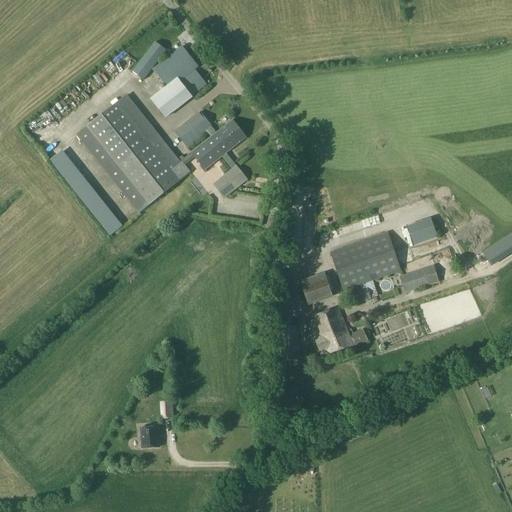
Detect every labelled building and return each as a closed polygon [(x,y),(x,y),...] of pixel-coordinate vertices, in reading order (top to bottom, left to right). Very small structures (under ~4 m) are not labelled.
[(143,79),(165,50),(155,42),(133,72),(143,79)] [(165,88),(150,100),(164,118),(207,85),(195,70),(198,68),(181,47),(153,69),(166,87),(165,88)] [(103,85),(110,84),(109,75),(101,76),(103,85)] [(152,98),(158,90),(149,83),(143,90),(152,98)] [(140,212),(176,183),(191,172),(187,167),(187,168),(182,161),(180,163),(126,95),(78,134),(140,212)] [(212,126),(201,112),(175,132),(186,147),(212,126)] [(232,120),(232,121),(191,153),(205,170),(246,137),(232,120)] [(247,180),(235,166),(225,174),(227,178),(217,187),(225,197),(247,180)] [(71,188),(76,197),(83,194),(78,185),(71,188)] [(81,202),(88,210),(94,205),(88,197),(81,202)] [(99,210),(92,215),(106,232),(113,227),(99,210)] [(117,231),(108,237),(111,241),(120,234),(117,231)] [(401,271),(388,233),(332,252),(344,291),(401,271)] [(511,233),(483,252),(490,264),(511,250),(511,233)] [(434,266),(400,277),(405,293),(439,282),(434,266)] [(290,307),(291,276),(281,276),(280,307),(290,307)] [(327,278),(302,287),(308,303),(332,294),(327,278)] [(355,304),(371,299),(368,288),(351,294),(355,304)] [(363,329),(349,336),(338,308),(313,317),(322,339),(317,341),(322,353),(327,351),(328,354),(353,346),(353,348),(369,341),(363,329)] [(297,326),(278,327),(282,361),(300,359),(297,326)] [(170,401),(160,402),(161,418),(171,417),(170,401)] [(141,428),(143,449),(159,447),(158,427),(141,428)]
